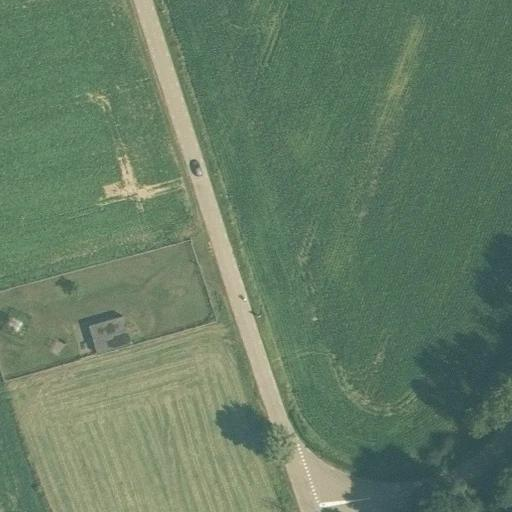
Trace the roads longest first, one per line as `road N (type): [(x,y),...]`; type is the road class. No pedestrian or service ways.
road 1 (unclassified): [(308,506),(140,0)]
road 2 (unclassified): [(511,429),(461,477),(410,495),(308,506)]
